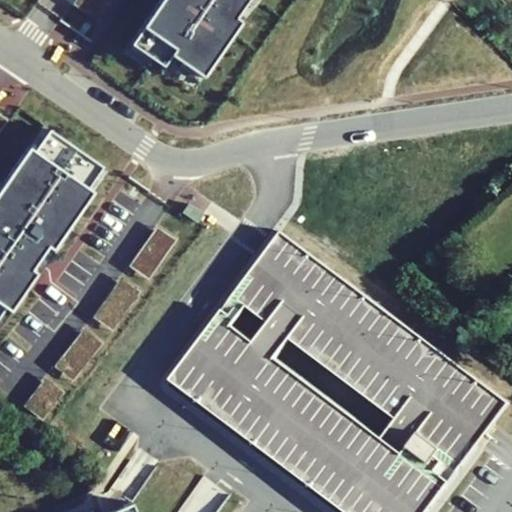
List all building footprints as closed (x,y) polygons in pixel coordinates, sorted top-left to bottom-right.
[(70,0),(67,5),(95,23),(109,0),(70,0)] [(149,0),(121,43),(154,64),(162,53),(194,74),(231,18),(225,14),(234,0),(149,0)] [(23,150),(17,146),(0,171),(0,310),(25,273),(20,270),(36,246),(41,249),(80,191),(75,188),(90,166),(36,129),(23,150)] [(187,203),(181,212),(196,223),(202,214),(187,203)] [(133,511),(129,502),(105,511),(133,511)]
